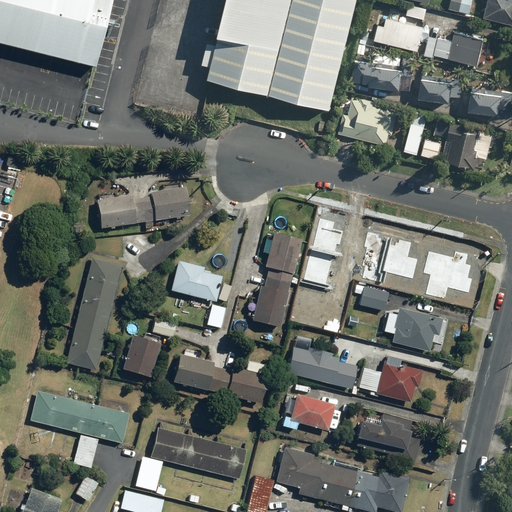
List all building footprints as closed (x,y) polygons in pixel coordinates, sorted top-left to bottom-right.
[(0,0),(0,44),(92,67),(108,0),(0,0)] [(359,0),(228,0),(208,76),(331,108),(359,0)] [(472,0),(450,0),(448,9),(469,14),(472,0)] [(511,0),(487,0),(482,18),(511,25),(511,0)] [(408,2),(405,15),(424,19),(427,7),(408,2)] [(378,24),(374,40),(418,50),(424,27),(387,18),(385,26),(378,24)] [(428,36),(424,53),(486,67),(492,40),(454,31),(451,41),(428,36)] [(370,61),(354,60),(352,81),(368,83),(367,87),(409,92),(412,66),(400,64),(401,55),(371,52),(370,61)] [(462,78),(420,75),(418,100),(450,102),(450,97),(460,98),(462,78)] [(511,90),(470,87),(469,112),(500,114),(500,109),(511,110),(511,90)] [(343,113),(338,132),(386,145),(396,110),(353,98),(348,115),(343,113)] [(410,119),(398,117),(395,132),(407,134),(410,119)] [(493,132),(437,120),(434,132),(446,134),(440,161),(484,171),(493,132)] [(423,138),(419,154),(429,157),(426,169),(434,170),(440,142),(423,138)] [(188,215),(185,190),(129,199),(128,196),(94,201),(98,228),(141,222),(142,230),(154,228),(153,220),(188,215)] [(300,239),(272,232),(249,320),(277,327),(300,239)] [(401,254),(390,251),(384,274),(395,277),(401,254)] [(120,267),(90,259),(63,361),(93,369),(120,267)] [(202,267),(176,260),(167,291),(208,302),(212,303),(219,277),(201,273),(202,267)] [(458,271),(422,262),(420,273),(425,274),(420,292),(451,300),(458,271)] [(362,284),(356,305),(382,312),(388,292),(362,284)] [(217,331),(223,308),(210,304),(204,327),(217,331)] [(399,306),(396,316),(387,314),(383,330),(392,333),(389,341),(428,351),(432,335),(435,336),(440,317),(399,306)] [(154,319),(150,332),(171,337),(174,324),(154,319)] [(158,343),(129,335),(119,369),(148,378),(158,343)] [(310,339),(293,335),(284,372),(349,388),(354,367),(337,363),(338,357),(308,349),(310,339)] [(204,389),(211,361),(180,353),(172,381),(204,389)] [(379,372),(362,368),(356,389),(408,404),(413,387),(417,389),(422,370),(399,364),(400,359),(384,354),(379,372)] [(211,361),(204,389),(257,404),(265,375),(211,361)] [(127,414),(35,391),(29,416),(121,438),(127,414)] [(295,392),(286,420),(325,432),(333,404),(295,392)] [(375,426),(358,421),(351,446),(386,455),(385,459),(411,466),(418,438),(406,435),(410,423),(378,414),(375,426)] [(342,421),(331,418),(326,437),(337,440),(342,421)] [(244,450),(155,428),(148,457),(237,479),(244,450)] [(71,464),(89,468),(96,439),(78,435),(71,464)] [(312,455),(282,448),(274,482),(297,488),(296,494),(366,511),(373,511),(375,507),(393,511),(399,511),(408,479),(378,471),(377,473),(357,468),(356,472),(311,461),(312,455)] [(140,457),(133,486),(153,491),(161,462),(140,457)] [(73,494),(87,502),(97,483),(84,476),(73,494)] [(244,511),(264,511),(272,480),(253,476),(244,511)] [(55,511),(59,500),(29,489),(20,511),(55,511)] [(158,511),(162,500),(123,490),(118,509),(131,511),(158,511)]
